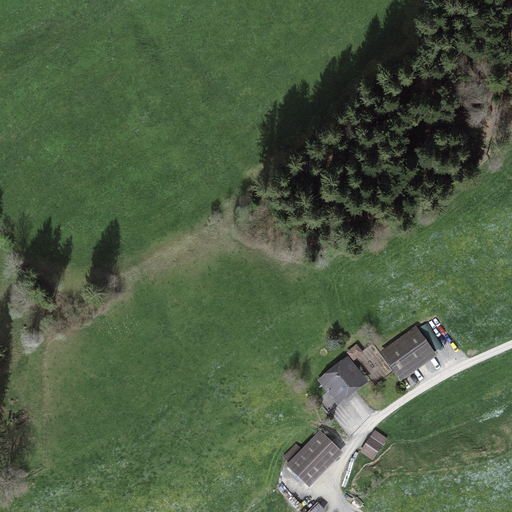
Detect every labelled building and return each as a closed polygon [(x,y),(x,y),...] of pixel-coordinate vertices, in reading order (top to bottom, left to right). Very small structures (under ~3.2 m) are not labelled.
[(402,378),(434,356),(415,330),(384,353),(402,378)] [(361,352),(373,367),(377,363),(384,373),(392,367),(372,343),(361,352)] [(353,361),(363,355),(357,346),(347,353),(353,361)] [(323,382),(330,391),(318,400),(328,412),(340,403),(338,401),(362,381),(347,362),(323,382)] [(307,482),(336,451),(319,436),(303,453),(296,446),(284,460),(307,482)] [(373,457),(383,444),(373,436),(363,449),(373,457)]
